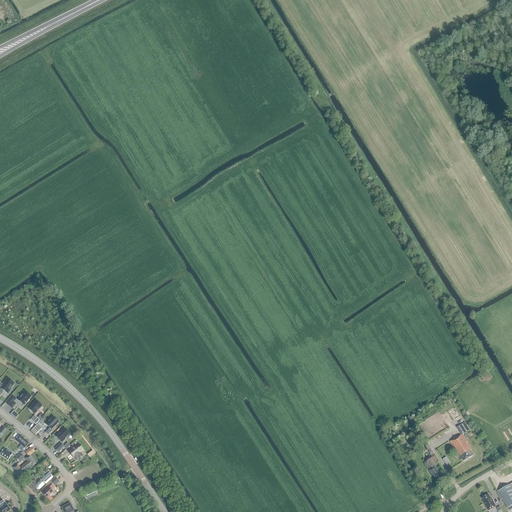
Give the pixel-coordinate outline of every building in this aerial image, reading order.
[(0,395),(3,391),(8,394),(12,389),(10,389),(14,383),(7,379),(3,385),(0,383),(0,395)] [(25,392),(18,400),(24,405),(31,396),(25,392)] [(16,399),(12,396),(5,404),(11,409),(15,404),(13,402),(16,399)] [(36,401),(28,409),(34,414),(42,406),(36,401)] [(50,428),(45,432),(48,435),(52,431),(51,429),(58,422),(53,416),(45,424),(50,428)] [(31,431),(36,435),(42,428),(38,424),(31,431)] [(457,430),(461,436),(461,435),(469,430),(465,425),(457,430)] [(58,433),(55,436),(62,442),(65,439),(64,439),(69,433),(64,428),(59,433),(58,433)] [(16,441),(24,448),(29,443),(20,436),(16,441)] [(469,448),(461,436),(458,437),(450,441),(457,453),(458,453),(460,457),(461,456),(464,461),(473,456),(471,453),(472,452),(469,448)] [(64,446),(60,443),(55,449),(58,452),(63,447),(64,446)] [(68,451),(73,458),(74,457),(76,460),(82,456),(79,452),(82,450),(79,445),(75,448),(74,447),(68,451)] [(28,455),(34,450),(32,448),(32,447),(25,452),(25,453),(28,455)] [(4,448),(0,454),(8,460),(12,454),(4,448)] [(14,459),(18,464),(24,458),(20,454),(14,459)] [(441,457),(446,464),(450,462),(445,454),(441,457)] [(36,463),(29,455),(25,459),(28,462),(31,465),(32,467),(36,463)] [(424,463),(427,469),(429,468),(430,469),(429,470),(432,475),(433,474),(435,479),(440,476),(438,473),(440,472),(436,466),(433,468),(432,467),(432,468),(431,466),(438,462),(434,457),(424,463)] [(20,468),(23,472),(31,465),(28,462),(20,468)] [(23,472),(20,468),(17,464),(13,468),(20,476),(24,473),(23,472)] [(41,480),(45,484),(53,477),(49,473),(41,480)] [(51,481),(55,486),(59,482),(55,477),(51,481)] [(40,480),(37,484),(33,480),(28,485),(36,493),(40,489),(45,485),(40,480)] [(511,483),(500,491),(499,490),(496,492),(501,500),(502,500),(507,509),(511,505),(511,483)] [(42,493),(47,498),(53,492),(51,490),(54,487),(52,484),(49,487),(42,493)] [(96,488),(85,494),(87,498),(96,494),(95,492),(97,491),(96,488)] [(488,511),(496,506),(491,498),(490,498),(488,494),(482,498),(484,502),(483,502),(488,511)] [(11,510),(7,504),(5,505),(3,503),(4,502),(1,498),(0,499),(0,506),(1,508),(0,509),(0,511),(7,511),(11,510)] [(79,511),(76,506),(73,508),(70,503),(62,507),(64,511),(79,511)]
